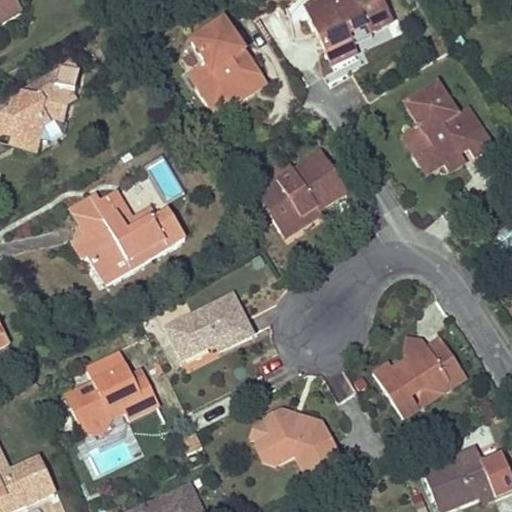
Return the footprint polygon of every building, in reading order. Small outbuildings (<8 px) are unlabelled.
[(0,0),(0,27),(21,15),(12,0),(0,0)] [(327,0),(304,10),(330,68),(356,56),(353,50),(347,37),(365,29),(368,36),(390,26),(378,0),(327,0)] [(185,76),(203,103),(220,93),(227,103),(229,107),(247,97),(242,88),(258,79),(221,23),(189,43),(203,65),(185,76)] [(347,37),(353,50),(370,43),(368,36),(365,29),(347,37)] [(459,40),(452,44),(459,54),(465,50),(459,40)] [(258,79),(242,88),(247,97),(263,87),(258,79)] [(401,138),(420,169),(438,157),(444,168),(447,172),(464,162),(459,153),(467,148),(475,161),(493,149),(469,109),(456,117),(436,87),(404,107),(417,129),(401,138)] [(8,111),(0,114),(0,137),(11,132),(19,134),(15,150),(34,155),(40,129),(52,123),(60,124),(65,106),(73,102),(66,94),(48,89),(31,98),(21,96),(10,102),(8,111)] [(220,93),(203,103),(210,114),(227,103),(220,93)] [(464,162),(447,172),(450,177),(475,161),(467,148),(459,153),(464,162)] [(273,184),(253,197),(278,235),(313,211),(316,216),(344,198),(318,157),(291,174),(286,166),(268,178),(273,184)] [(438,157),(420,169),(426,179),(444,168),(438,157)] [(268,178),(249,190),(253,197),(273,184),(268,178)] [(117,197),(110,200),(121,219),(116,221),(126,239),(156,222),(150,212),(131,223),(117,197)] [(121,219),(110,200),(98,207),(94,200),(71,212),(75,220),(72,221),(70,242),(81,263),(88,260),(104,288),(183,243),(171,220),(159,227),(156,222),(126,239),(116,221),(121,219)] [(313,211),(278,235),(282,242),(318,218),(316,216),(313,211)] [(168,215),(156,222),(159,227),(171,220),(168,215)] [(231,298),(164,330),(181,363),(214,347),(217,354),(250,338),(231,298)] [(403,356),(407,363),(425,351),(420,343),(406,341),(403,356)] [(425,351),(407,363),(390,373),(386,367),(371,376),(401,423),(417,413),(408,399),(421,391),(443,394),(445,382),(458,373),(438,343),(425,351)] [(80,408),(70,412),(79,432),(86,434),(106,425),(108,420),(105,414),(120,407),(127,424),(157,410),(140,373),(129,377),(118,354),(85,370),(93,385),(74,394),(80,408)] [(445,382),(443,394),(443,396),(464,382),(458,373),(445,382)] [(408,399),(417,413),(443,396),(443,394),(421,391),(408,399)] [(74,394),(64,399),(70,412),(80,408),(74,394)] [(253,450),(262,465),(289,452),(293,461),(303,480),(338,462),(320,427),(279,414),(261,423),(260,428),(253,426),(248,443),(255,445),(253,450)] [(86,434),(79,432),(80,434),(100,437),(109,423),(108,420),(106,425),(86,434)] [(185,458),(201,451),(193,435),(178,443),(185,458)] [(289,452),(262,465),(274,471),(293,461),(289,452)] [(435,511),(449,511),(477,501),(492,495),(495,501),(511,493),(511,489),(500,459),(479,467),(474,452),(420,473),(435,511)] [(0,511),(14,511),(50,497),(36,464),(6,477),(0,463),(0,511)] [(200,511),(189,487),(132,511),(200,511)] [(492,495),(477,501),(479,507),(495,501),(492,495)]
